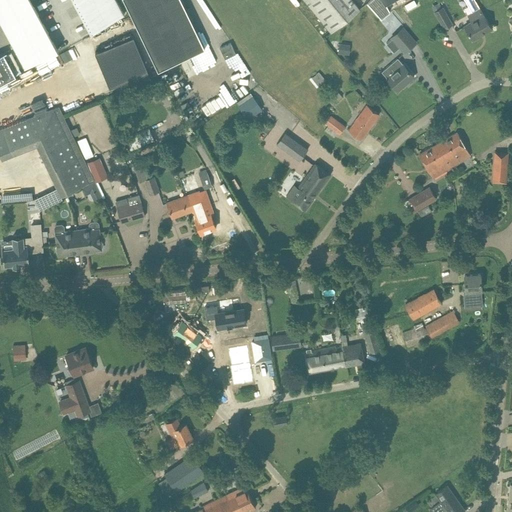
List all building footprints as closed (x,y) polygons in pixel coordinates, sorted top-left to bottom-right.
[(0,0),(0,21),(25,68),(58,50),(52,40),(51,41),(45,32),(47,31),(43,23),(41,24),(37,16),(39,15),(33,5),(32,6),(28,0),(0,0)] [(76,0),(78,4),(76,5),(81,14),(83,13),(88,21),(86,22),(91,32),(124,14),(115,0),(76,0)] [(182,0),(124,0),(158,70),(205,48),(182,0)] [(304,0),(331,32),(360,9),(352,0),(304,0)] [(383,0),(370,0),(368,2),(382,18),(390,11),(385,3),(383,0)] [(442,7),(435,11),(444,28),(451,24),(442,7)] [(492,29),(480,8),(466,16),(470,22),(465,25),(473,40),(492,29)] [(416,42),(403,27),(396,33),(391,37),(404,52),(416,42)] [(148,71),(134,36),(96,51),(110,86),(148,71)] [(219,47),(231,72),(243,66),(232,41),(219,47)] [(4,53),(0,54),(0,84),(16,76),(4,53)] [(400,60),(398,57),(382,71),(387,77),(387,78),(398,90),(414,76),(403,63),(403,64),(400,60)] [(317,87),(326,80),(319,71),(309,78),(317,87)] [(333,105),(342,97),(337,91),(327,99),(333,105)] [(59,105),(0,128),(0,152),(3,159),(37,145),(61,196),(95,180),(59,105)] [(361,139),(379,114),(366,105),(348,130),(361,139)] [(79,126),(84,123),(83,120),(87,118),(86,116),(92,113),(89,107),(73,114),(79,126)] [(345,126),(331,115),(324,123),(328,125),(337,132),(339,133),(345,126)] [(149,127),(125,137),(131,152),(155,142),(149,127)] [(438,142),(419,153),(422,158),(433,177),(452,167),(471,155),(457,131),(438,142)] [(285,132),(277,143),(300,160),(308,149),(285,132)] [(495,151),(494,160),(493,181),(506,182),(508,152),(495,151)] [(96,182),(108,176),(100,157),(87,162),(96,182)] [(294,184),(286,196),(306,210),(314,198),(313,198),(331,174),(315,162),(298,187),(297,186),(294,184)] [(199,171),(200,175),(205,188),(219,183),(213,166),(199,171)] [(143,167),(135,170),(139,182),(144,180),(149,195),(160,191),(154,176),(147,178),(143,167)] [(82,187),(85,195),(90,193),(95,203),(103,199),(95,181),(82,187)] [(415,210),(436,198),(429,187),(409,199),(415,210)] [(199,191),(167,202),(169,208),(172,217),(193,210),(199,208),(204,206),(199,191)] [(119,213),(122,223),(145,215),(142,206),(139,195),(128,198),(129,202),(117,206),(119,213)] [(200,232),(216,227),(211,214),(202,217),(199,208),(193,210),(196,219),(200,232)] [(91,222),(89,224),(90,228),(77,229),(80,253),(87,252),(87,251),(101,249),(101,247),(102,246),(103,244),(103,243),(102,241),(101,240),(98,223),(97,221),(91,222)] [(31,224),(33,240),(42,239),(42,237),(42,232),(41,224),(31,224)] [(57,253),(58,255),(72,253),(72,254),(80,253),(77,229),(64,231),(64,226),(62,224),(56,225),(55,227),(57,246),(56,247),(55,249),(56,250),(56,252),(57,253)] [(4,264),(4,265),(13,265),(13,267),(21,266),(21,264),(30,263),(28,244),(24,244),(24,241),(24,236),(21,236),(21,234),(16,235),(15,235),(15,236),(12,237),(13,239),(13,250),(3,251),(4,254),(3,254),(3,255),(4,264)] [(464,275),(465,285),(466,292),(473,291),(474,300),(482,299),(481,290),(482,290),(480,274),(464,275)] [(438,297),(434,288),(405,304),(410,312),(414,319),(442,303),(438,297)] [(186,289),(162,291),(163,303),(187,302),(186,289)] [(297,290),(288,291),(290,301),(299,300),(297,290)] [(218,306),(205,308),(207,318),(217,317),(219,327),(247,323),(244,308),(219,312),(218,306)] [(361,323),(370,352),(380,349),(366,309),(355,312),(357,320),(360,319),(361,323)] [(424,327),(422,322),(414,325),(414,327),(402,332),(407,346),(431,337),(460,322),(453,310),(425,325),(426,326),(424,327)] [(169,322),(165,328),(178,343),(182,338),(193,347),(203,334),(182,317),(175,326),(169,322)] [(273,347),(283,346),(304,344),(302,333),(272,337),(273,347)] [(340,334),(342,345),(342,346),(346,365),(364,362),(360,342),(348,344),(346,333),(340,334)] [(267,334),(252,337),(255,357),(271,354),(267,334)] [(247,344),(228,347),(231,365),(230,365),(233,385),(253,382),(247,344)] [(342,345),(305,352),(309,372),(346,365),(342,346),(342,345)] [(14,360),(26,359),(25,347),(13,348),(14,360)] [(93,367),(85,347),(66,354),(74,375),(93,367)] [(70,396),(58,400),(63,413),(74,409),(77,415),(89,411),(91,410),(89,404),(80,379),(66,384),(70,396)] [(288,423),(286,415),(273,417),(274,425),(288,423)] [(168,422),(165,424),(171,436),(166,439),(171,449),(193,438),(186,423),(180,426),(177,418),(168,422)] [(170,480),(161,485),(168,495),(196,476),(204,471),(193,454),(185,460),(165,473),(168,477),(170,480)] [(204,481),(198,485),(201,494),(208,491),(204,481)] [(442,501),(432,509),(434,511),(442,511),(447,509),(449,511),(464,511),(465,511),(453,493),(447,485),(435,493),(441,501),(442,501)] [(202,506),(203,508),(194,511),(244,511),(255,507),(245,486),(233,492),(202,506)]
